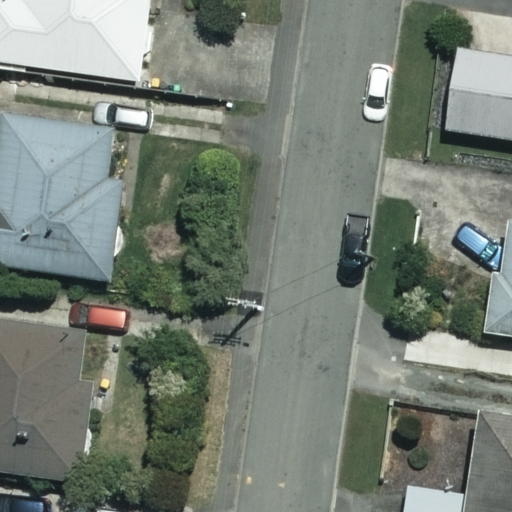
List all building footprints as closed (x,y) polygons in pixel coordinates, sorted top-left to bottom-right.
[(145,0),(0,0),(0,61),(136,78),(145,0)] [(511,18),(462,12),(444,131),(511,140),(511,18)] [(118,128),(0,115),(0,265),(102,277),(118,128)] [(511,221),(500,220),(483,332),(511,336),(511,221)] [(78,333),(0,322),(0,469),(75,479),(88,386),(72,384),(78,333)] [(409,487),(405,511),(511,511),(511,417),(480,413),(469,495),(409,487)]
